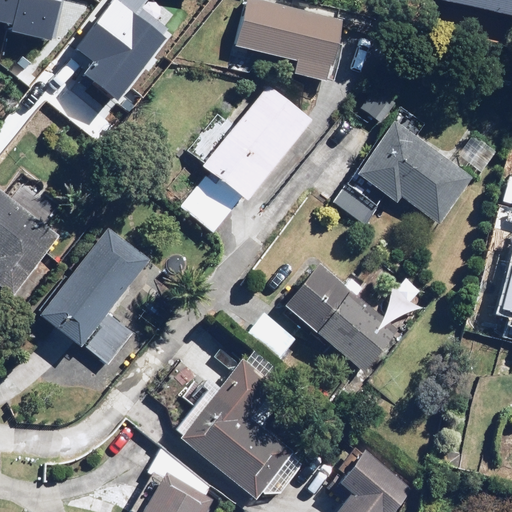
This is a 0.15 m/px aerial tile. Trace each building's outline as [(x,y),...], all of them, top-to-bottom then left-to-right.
[(126,102),(121,82),(149,76),(132,0),(68,0),(88,89),(92,110),(126,102)] [(269,0),(244,0),(233,47),(297,63),(294,75),(328,83),(344,19),(269,0)] [(511,0),(440,0),(440,1),(511,14),(511,0)] [(209,169),(181,206),(214,231),(242,194),(249,199),(310,118),(267,86),(230,135),(210,119),(185,151),(209,169)] [(396,105),(374,87),(358,107),(381,124),(396,105)] [(387,192),(398,200),(400,197),(441,225),(474,178),(392,121),(335,203),(365,223),(387,192)] [(474,133),(457,155),(469,165),(465,170),(477,179),(498,152),(474,133)] [(0,189),(0,285),(13,297),(61,238),(0,189)] [(69,269),(35,313),(105,368),(132,334),(107,314),(150,260),(109,227),(73,272),(69,269)] [(313,336),(316,331),(365,372),(419,306),(389,282),(379,294),(353,272),(344,283),(320,263),(285,306),(281,310),(313,336)] [(295,340),(262,312),(244,334),(277,361),(295,340)] [(174,430),(180,434),(257,501),(263,493),(283,494),(307,464),(261,427),(296,385),(250,348),(212,394),(207,390),(174,430)] [(195,377),(179,365),(158,394),(174,406),(195,377)] [(338,467),(346,473),(338,483),(352,493),(336,511),(393,511),(411,490),(366,453),(356,445),(338,467)] [(205,511),(213,498),(163,471),(139,511),(205,511)]
